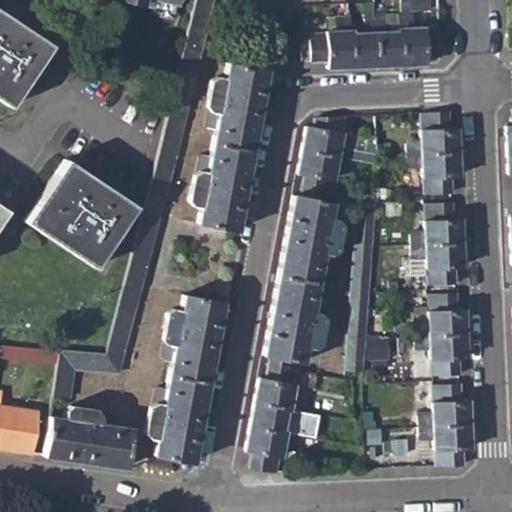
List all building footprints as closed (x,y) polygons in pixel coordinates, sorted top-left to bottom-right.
[(100,354),(55,349),(48,394),(67,395),(72,368),(116,373),(212,0),(190,0),(164,102),(100,354)] [(125,0),(170,12),(172,0),(125,0)] [(50,45),(0,11),(0,104),(5,108),(50,45)] [(410,11),(401,12),(401,27),(403,64),(422,63),(422,56),(437,56),(436,29),(422,29),(421,27),(415,26),(411,19),(410,11)] [(381,12),(372,13),(375,65),(403,64),(401,27),(387,28),(387,25),(381,22),(381,12)] [(357,29),(345,30),(347,67),(375,65),(372,13),(362,13),(362,21),(357,25),(357,29)] [(323,34),(308,35),(310,62),(325,61),(325,68),(347,67),(345,30),(343,14),(333,15),(333,23),(328,28),(329,30),(323,31),(323,34)] [(191,185),(188,198),(192,205),(200,206),(197,222),(234,229),(264,72),(227,66),(224,80),(215,78),(213,81),(210,95),(213,95),(221,97),(220,106),(211,103),(207,124),(209,129),(215,130),(210,157),(203,156),(200,159),(195,179),(205,180),(204,187),(194,186),(191,185)] [(213,95),(211,103),(220,106),(221,97),(213,95)] [(511,126),(503,126),(504,150),(511,149),(511,109),(510,109),(511,126)] [(409,142),(403,143),(403,154),(456,152),(454,128),(448,129),(447,112),(419,113),(417,138),(409,142)] [(303,127),(299,151),(351,159),(352,149),(345,148),(339,142),(341,135),(337,134),(341,117),(313,118),(311,129),(303,127)] [(299,151),(295,173),(303,174),(300,189),(326,194),(329,178),(332,179),(332,173),(341,169),(349,171),(351,159),(299,151)] [(456,152),(403,154),(403,166),(411,166),(418,170),(418,177),(421,177),(422,193),(450,192),(449,176),(457,175),(456,152)] [(130,207),(60,159),(18,219),(87,267),(130,207)] [(195,179),(194,186),(204,187),(205,180),(195,179)] [(290,196),(261,355),(297,361),(300,346),(307,347),(314,342),(316,329),(313,329),(304,327),(305,320),(315,322),(319,299),(317,296),(310,295),(315,268),(321,269),(325,268),(329,245),(320,244),(321,235),(331,237),(333,237),(336,224),(333,219),(325,217),(328,204),(290,196)] [(413,233),(406,233),(406,245),(459,242),(459,219),(451,219),(451,204),(423,205),(423,221),(419,221),(419,229),(413,233)] [(354,218),(344,367),(361,368),(372,219),(354,218)] [(321,235),(320,244),(329,245),(331,237),(321,235)] [(459,242),(406,245),(407,256),(416,256),(421,260),(421,267),(426,267),(426,283),(454,282),(453,266),(461,265),(459,242)] [(418,323),(410,323),(411,335),(464,333),(463,310),(454,310),(454,294),(427,296),(427,311),(423,311),(423,320),(418,323)] [(145,420),(142,432),(147,438),(155,440),(153,455),(190,463),(220,303),(183,296),(181,309),(172,307),(166,310),(164,321),(168,322),(178,324),(176,333),(166,330),(162,347),(165,351),(172,353),(165,390),(158,388),(154,391),(150,413),(160,415),(159,423),(148,420),(145,420)] [(305,320),(304,327),(313,329),(315,322),(305,320)] [(168,322),(166,330),(176,333),(178,324),(168,322)] [(464,333),(411,335),(411,345),(419,345),(425,351),(425,357),(429,357),(430,373),(457,372),(457,356),(465,356),(464,333)] [(256,379),(252,402),(303,411),(304,400),(297,399),(292,394),(293,385),(291,385),(293,370),(266,364),(263,381),(256,379)] [(421,414),(414,414),(414,426),(468,424),(467,401),(458,401),(458,385),(431,386),(431,402),(427,402),(426,409),(421,414)] [(252,402),(247,428),(283,435),(285,427),(293,422),(300,423),(303,411),(252,402)] [(0,448),(29,453),(35,410),(0,405),(0,448)] [(45,415),(39,455),(120,466),(126,427),(111,425),(112,417),(109,414),(88,411),(87,422),(78,420),(79,409),(80,407),(66,405),(60,408),(59,417),(45,415)] [(79,409),(78,420),(87,422),(88,411),(79,409)] [(150,413),(148,420),(159,423),(160,415),(150,413)] [(468,424),(414,426),(414,437),(423,437),(428,442),(428,446),(433,446),(434,465),(461,464),(460,445),(469,445),(468,424)] [(247,428),(243,451),(250,451),(247,466),(274,471),(281,448),(287,445),(295,446),(297,437),(283,435),(247,428)]
